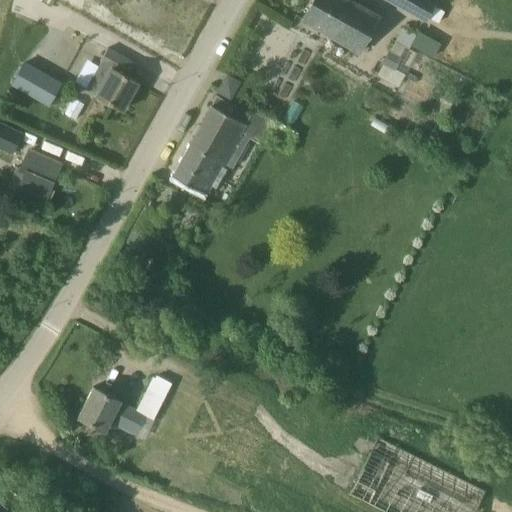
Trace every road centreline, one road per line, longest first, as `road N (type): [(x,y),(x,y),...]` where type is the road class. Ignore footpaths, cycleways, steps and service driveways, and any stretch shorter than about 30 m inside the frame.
road 1 (unclassified): [(0,398),(48,329),(234,0)]
road 2 (track): [(185,511),(62,453),(0,410)]
